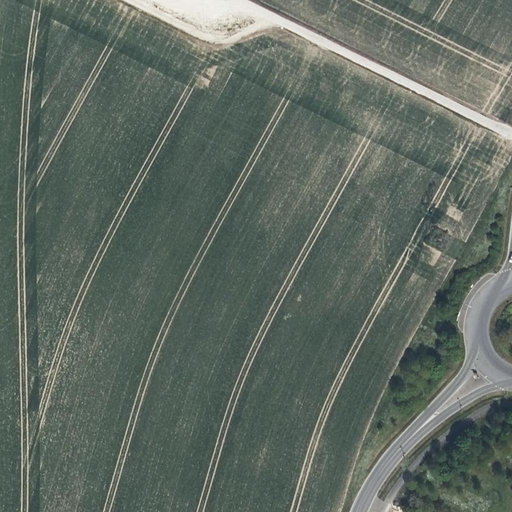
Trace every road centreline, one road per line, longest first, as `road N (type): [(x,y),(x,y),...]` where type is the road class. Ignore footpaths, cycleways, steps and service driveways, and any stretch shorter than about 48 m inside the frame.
road 1 (track): [(241,0),(511,134)]
road 2 (tertiary): [(363,511),(393,456),(490,365)]
